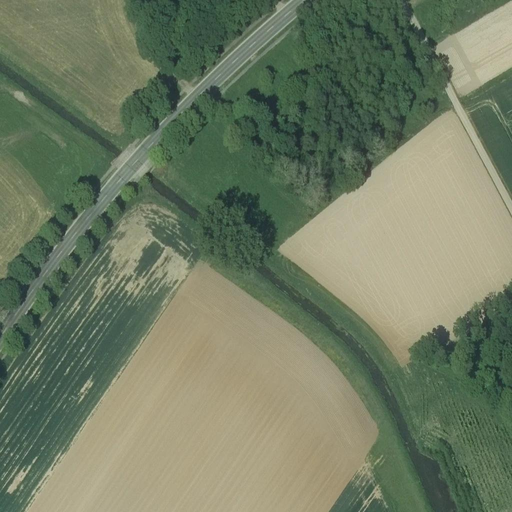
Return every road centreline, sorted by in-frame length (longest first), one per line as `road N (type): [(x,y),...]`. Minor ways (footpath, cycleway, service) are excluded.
road 1 (secondary): [(306,0),(141,156),(0,338)]
road 2 (unclassified): [(400,0),(511,205)]
